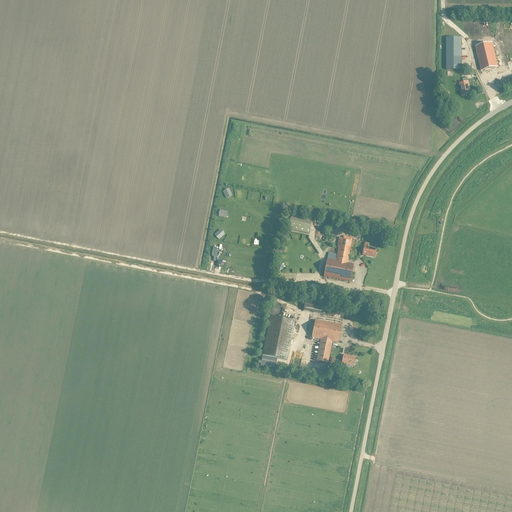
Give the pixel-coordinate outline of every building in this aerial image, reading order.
[(461,70),(461,38),(446,38),(446,70),(461,70)] [(497,66),(511,62),(511,50),(500,53),(497,41),(475,46),(481,71),(498,67),(497,66)] [(462,95),(471,93),(468,81),(459,83),(462,95)] [(309,233),(312,219),(291,215),(288,229),(309,233)] [(350,281),(353,264),(347,263),(351,241),(340,239),(336,261),(327,259),(324,276),(350,281)] [(365,243),(365,246),(364,246),(363,255),(374,257),(376,248),(368,246),(368,244),(365,243)] [(323,314),(325,302),(305,299),(303,311),(323,314)] [(295,321),(270,316),(260,365),(275,368),(277,358),(287,360),(295,321)] [(338,343),(341,325),(315,320),(312,337),(320,339),(316,361),(328,363),(332,341),(338,343)] [(354,366),(355,357),(343,355),(342,364),(354,366)]
